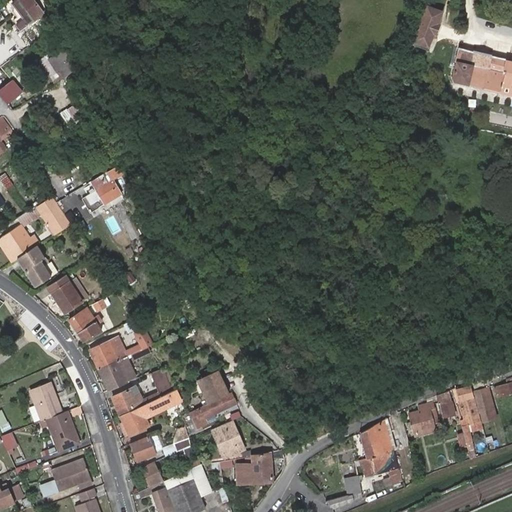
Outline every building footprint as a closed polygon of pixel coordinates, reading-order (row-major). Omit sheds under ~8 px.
[(41,13),(35,7),(30,0),(14,0),(9,4),(25,24),(31,19),(32,20),(41,13)] [(442,8),(426,1),(412,37),(428,43),(431,34),(432,31),(434,32),(439,20),(438,20),(442,8)] [(33,32),(17,44),(30,60),(45,48),(33,32)] [(4,41),(0,43),(0,60),(2,63),(14,54),(4,41)] [(459,44),(451,76),(452,78),(511,92),(511,59),(506,58),(507,55),(459,44)] [(75,64),(63,47),(49,57),(61,74),(75,64)] [(61,74),(49,57),(45,60),(57,77),(61,74)] [(11,83),(0,90),(0,96),(6,104),(20,95),(11,83)] [(76,104),(62,112),(70,126),(84,118),(76,104)] [(511,113),(485,107),(483,116),(511,123),(511,113)] [(33,124),(52,147),(68,133),(49,110),(33,124)] [(13,162),(5,167),(11,176),(19,170),(13,162)] [(129,192),(113,168),(92,182),(97,191),(84,199),(93,213),(105,205),(107,207),(129,192)] [(5,173),(0,177),(0,178),(7,188),(13,184),(5,173)] [(55,234),(71,224),(51,196),(35,207),(41,216),(47,224),(48,223),(55,234)] [(18,218),(24,214),(15,202),(9,206),(18,218)] [(41,216),(35,207),(35,206),(24,214),(18,218),(17,219),(20,224),(23,228),(41,216)] [(71,211),(77,220),(85,215),(79,206),(71,211)] [(1,236),(17,259),(36,247),(30,239),(23,228),(20,224),(1,236)] [(0,237),(0,244),(12,263),(17,259),(1,236),(0,237)] [(30,239),(36,247),(40,245),(34,236),(30,239)] [(36,247),(17,259),(35,287),(50,277),(40,261),(43,259),(36,247)] [(40,261),(50,277),(54,275),(43,259),(40,261)] [(66,272),(77,265),(73,259),(62,266),(66,272)] [(81,302),(77,296),(72,289),(65,277),(47,288),(64,314),(81,302)] [(72,289),(77,296),(82,293),(77,285),(72,289)] [(100,298),(91,304),(96,311),(105,306),(100,298)] [(85,309),(68,320),(83,342),(100,331),(93,320),(96,319),(94,315),(91,317),(85,309)] [(134,311),(123,318),(128,327),(140,319),(134,311)] [(127,355),(130,354),(152,343),(145,327),(136,332),(140,342),(125,349),(119,336),(88,350),(98,370),(122,358),(127,355)] [(133,360),(154,350),(152,343),(130,354),(133,360)] [(132,378),(137,376),(127,355),(122,358),(132,378)] [(98,370),(107,390),(132,378),(122,358),(98,370)] [(166,391),(170,389),(159,367),(151,370),(162,393),(166,391)] [(207,402),(226,393),(215,369),(197,377),(207,402)] [(497,398),(511,393),(511,378),(509,379),(510,383),(506,384),(494,387),(497,398)] [(27,390),(38,419),(40,419),(58,411),(47,382),(27,390)] [(488,385),(473,389),(480,420),(495,417),(488,385)] [(470,386),(455,389),(461,418),(466,417),(467,423),(478,421),(470,386)] [(136,387),(130,389),(134,398),(140,395),(136,387)] [(112,398),(119,414),(143,402),(140,395),(134,398),(130,389),(112,398)] [(143,402),(119,414),(123,422),(129,435),(148,426),(143,416),(172,403),(166,391),(162,393),(143,402)] [(212,413),(236,402),(231,391),(226,393),(207,402),(193,409),(201,425),(207,422),(205,416),(212,413)] [(438,405),(441,405),(443,416),(452,414),(448,391),(436,395),(438,405)] [(412,428),(413,434),(434,430),(432,420),(437,418),(434,406),(438,405),(436,395),(428,399),(429,403),(418,406),(419,411),(409,413),(410,420),(412,428)] [(76,441),(63,409),(58,411),(40,419),(53,450),(76,441)] [(180,415),(184,425),(194,421),(189,410),(180,415)] [(215,419),(212,413),(205,416),(207,422),(215,419)] [(387,418),(361,432),(366,456),(391,451),(393,451),(387,418)] [(245,448),(234,420),(218,426),(229,454),(245,448)] [(5,421),(0,423),(0,431),(8,428),(5,421)] [(129,435),(123,422),(120,423),(125,436),(129,435)] [(463,422),(458,423),(460,431),(463,445),(464,451),(469,449),(467,440),(463,422)] [(174,444),(189,438),(187,432),(185,428),(177,431),(174,444)] [(189,438),(200,433),(197,428),(187,432),(189,438)] [(9,431),(0,434),(0,439),(1,442),(12,438),(9,431)] [(457,447),(463,445),(460,431),(454,432),(457,447)] [(158,432),(151,435),(157,450),(164,447),(158,432)] [(491,433),(487,435),(490,449),(498,446),(496,437),(493,438),(491,433)] [(137,462),(154,454),(158,453),(157,450),(151,435),(130,444),(137,462)] [(174,444),(173,444),(176,452),(184,449),(188,469),(193,466),(189,438),(174,444)] [(270,459),(283,458),(282,450),(251,453),(251,457),(251,462),(237,463),(237,483),(271,481),(270,459)] [(391,451),(366,456),(369,475),(386,471),(387,476),(382,477),(384,484),(389,483),(389,486),(398,484),(391,451)] [(80,457),(48,469),(52,480),(55,489),(88,476),(80,457)] [(227,468),(237,463),(235,459),(225,463),(227,468)] [(162,480),(154,461),(140,467),(148,486),(162,480)] [(188,469),(163,480),(176,511),(195,511),(204,509),(198,496),(214,490),(201,461),(193,466),(188,469)] [(221,469),(219,461),(209,462),(210,470),(219,468),(219,470),(221,469)] [(360,489),(357,471),(344,474),(347,491),(360,489)] [(41,495),(55,489),(52,480),(38,485),(41,495)] [(148,486),(139,490),(142,497),(152,493),(158,511),(176,511),(163,480),(162,480),(148,486)] [(0,509),(14,502),(13,502),(22,498),(15,485),(7,489),(6,488),(0,491),(0,509)] [(94,494),(91,487),(77,492),(79,499),(94,494)] [(347,491),(324,500),(332,508),(362,498),(360,489),(347,491)] [(72,504),(74,511),(97,511),(92,497),(72,504)]
